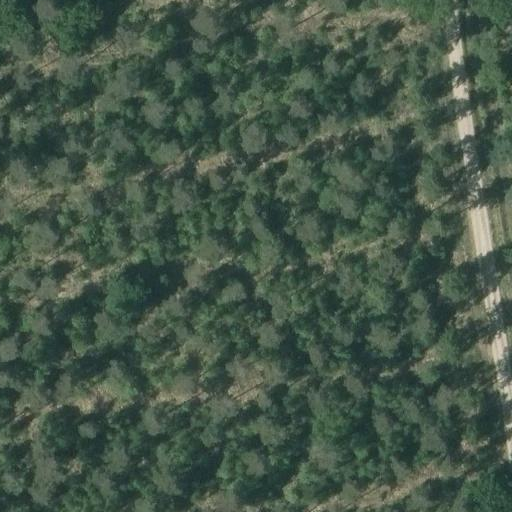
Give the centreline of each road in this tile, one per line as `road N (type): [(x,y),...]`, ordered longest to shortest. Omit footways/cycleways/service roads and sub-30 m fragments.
road 1 (track): [(447,0),(511,418)]
road 2 (track): [(320,0),(0,49)]
